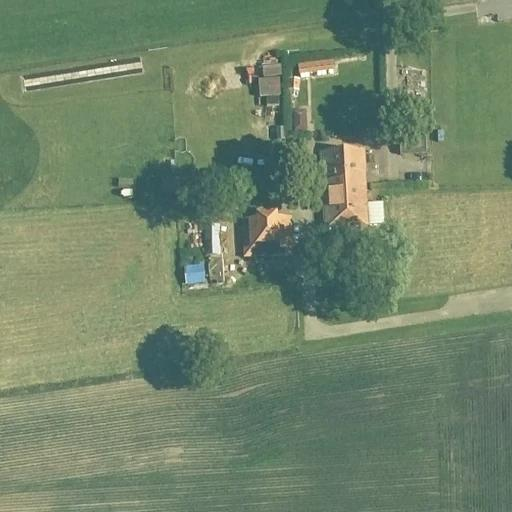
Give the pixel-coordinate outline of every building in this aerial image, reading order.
[(297,115),(299,135),(312,134),(311,114),(297,115)] [(400,158),(426,156),(425,132),(399,134),(400,158)] [(366,228),(365,190),(363,152),(320,154),(323,230),(366,228)] [(388,205),(372,205),(372,228),(388,228),(388,205)] [(243,260),(292,258),(291,219),(277,219),(277,215),(254,215),(254,220),(241,221),(243,260)] [(224,286),(219,229),(205,230),(205,257),(210,257),(210,271),(207,271),(208,287),(224,286)]
